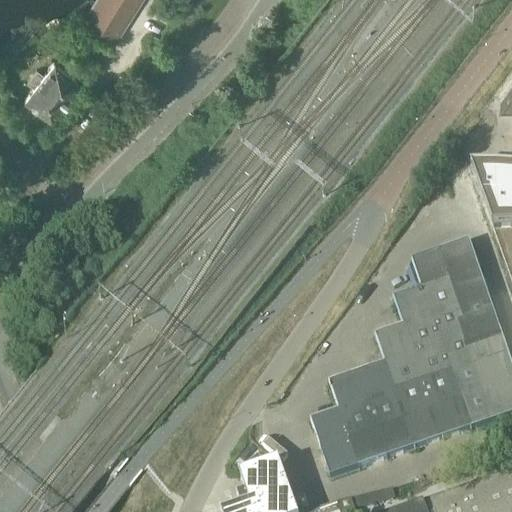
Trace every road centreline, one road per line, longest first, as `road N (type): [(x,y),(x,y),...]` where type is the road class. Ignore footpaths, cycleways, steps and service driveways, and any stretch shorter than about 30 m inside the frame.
road 1 (residential): [(187,511),(249,403),(356,252),(387,187)]
road 2 (residential): [(0,259),(238,0)]
